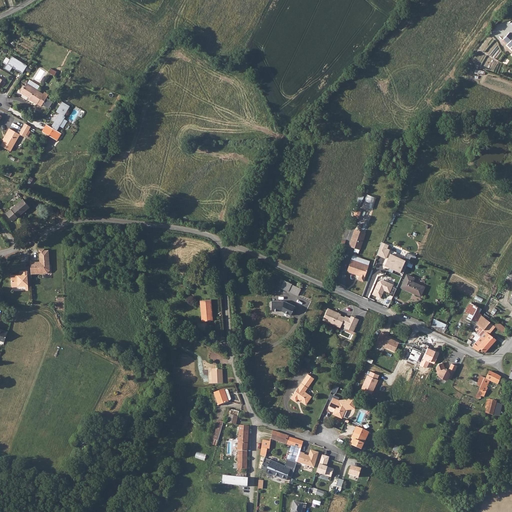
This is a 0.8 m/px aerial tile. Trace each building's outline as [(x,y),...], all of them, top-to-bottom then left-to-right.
[(6,38),(3,43),(10,47),(13,43),(6,38)] [(17,71),(25,76),(30,68),(14,58),(7,70),(12,74),(15,69),(17,70),(17,71)] [(31,86),(41,92),(43,89),(33,83),(31,86)] [(30,86),(25,93),(35,100),(34,101),(41,106),(41,105),(45,108),(52,96),(49,94),(47,96),(41,92),(31,86),(30,86)] [(63,102),(57,112),(60,114),(52,126),(54,127),(54,128),(58,131),(67,117),(66,116),(71,107),(63,102)] [(47,125),(43,132),(58,141),(62,134),(58,131),(54,128),(47,125)] [(28,126),(23,135),(29,138),(34,130),(28,126)] [(12,132),(2,148),(12,154),(22,139),(12,132)] [(371,209),(376,197),(366,194),(362,206),(371,209)] [(24,202),(6,215),(13,223),(30,209),(24,202)] [(352,233),(348,246),(358,250),(363,237),(352,233)] [(409,256),(405,254),(403,260),(387,253),(388,250),(385,249),(387,244),(382,242),(377,254),(386,258),(383,265),(387,267),(386,270),(391,273),(393,269),(402,273),(409,256)] [(49,264),(49,251),(45,251),(45,249),(40,249),(40,259),(41,259),(41,260),(40,262),(35,262),(35,261),(30,261),(31,273),(41,273),(41,271),(46,271),(48,270),(48,266),(49,264)] [(349,260),(345,271),(357,276),(356,280),(361,282),(367,266),(349,260)] [(23,276),(12,275),(12,287),(20,288),(21,286),(24,286),(25,288),(28,288),(27,272),(23,272),(23,276)] [(405,273),(399,288),(420,296),(424,287),(411,281),(413,277),(405,273)] [(391,287),(393,284),(382,279),(376,282),(371,294),(379,298),(383,290),(388,292),(388,294),(392,296),(395,288),(391,287)] [(292,284),(289,291),(306,298),(309,291),(292,284)] [(270,300),(270,309),(271,310),(281,311),(290,315),(294,306),(282,300),(270,300)] [(209,322),(208,313),(211,313),(210,301),(198,302),(200,323),(209,322)] [(338,311),(327,307),(323,316),(331,320),(330,322),(339,326),(341,322),(344,324),(341,329),(351,333),(354,325),(346,322),(347,320),(346,319),(345,320),(342,319),(343,316),(337,313),(338,311)] [(489,314),(485,322),(492,329),(499,322),(489,314)] [(475,341),(475,342),(478,344),(486,329),(482,327),(475,341)] [(495,330),(481,346),(485,348),(488,346),(494,350),(505,339),(495,330)] [(380,332),(375,344),(385,348),(385,347),(393,351),(397,341),(384,335),(385,334),(380,332)] [(467,356),(460,372),(467,375),(474,360),(467,356)] [(455,366),(450,364),(447,371),(444,370),(442,362),(437,364),(435,368),(438,378),(446,380),(446,379),(450,378),(455,366)] [(215,372),(215,387),(226,386),(224,372),(215,372)] [(378,375),(369,372),(368,375),(366,374),(359,389),(371,394),(378,380),(376,379),(378,375)] [(481,386),(478,391),(483,394),(483,391),(488,382),(492,383),(497,387),(501,380),(490,372),(484,380),(481,386)] [(306,374),(289,398),(294,401),(296,398),(304,404),(310,395),(304,390),(312,378),(306,374)] [(228,393),(218,397),(222,409),(232,406),(228,393)] [(339,400),(333,397),(329,405),(335,408),(334,412),(334,414),(341,417),(343,416),(346,409),(355,408),(354,398),(339,400)] [(485,413),(484,414),(492,416),(495,402),(488,400),(485,413)] [(189,422),(194,423),(196,407),(188,406),(185,426),(189,427),(189,422)] [(235,415),(234,433),(240,434),(240,429),(243,430),(245,416),(235,415)] [(224,423),(217,441),(222,443),(226,433),(228,425),(224,423)] [(368,433),(356,427),(351,438),(352,439),(349,445),(360,450),(368,433)] [(285,435),(271,429),(270,438),(270,440),(289,446),(283,465),(263,458),(259,469),(285,479),(285,476),(290,478),(301,442),(285,436),(285,435)] [(245,430),(244,443),(251,444),(252,431),(245,430)] [(261,439),(259,455),(265,456),(266,450),(268,450),(270,440),(270,438),(268,438),(268,441),(261,439)] [(244,443),(241,470),(241,478),(250,480),(251,476),(246,476),(246,473),(250,473),(250,456),(251,444),(244,443)] [(299,452),(296,463),(313,468),(318,452),(310,450),(308,456),(304,455),(304,453),(299,452)] [(205,460),(207,455),(198,452),(196,457),(205,460)] [(329,457),(321,455),(315,473),(330,478),(333,469),(325,467),(329,457)] [(347,475),(356,477),(359,469),(349,466),(347,475)] [(292,502),(289,511),(300,511),(302,503),(292,502)]
